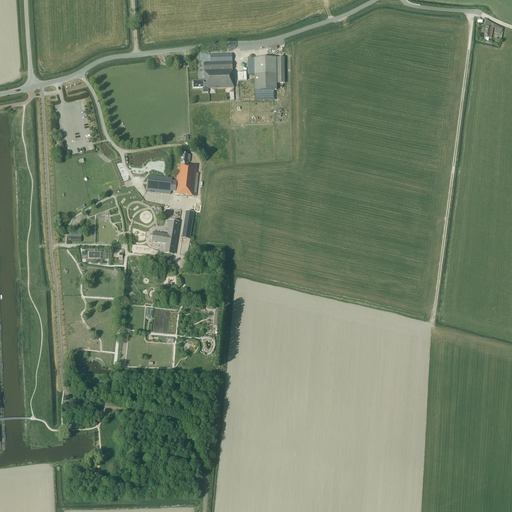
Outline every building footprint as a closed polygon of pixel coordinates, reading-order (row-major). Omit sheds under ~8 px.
[(491,39),(493,28),(490,27),(486,26),(484,38),(483,41),(488,41),(489,39),(491,39)] [(494,33),(500,35),(498,42),(501,42),(503,29),(502,29),(500,33),(495,30),(494,33)] [(204,81),(193,82),(193,88),(203,88),(203,91),(203,93),(208,93),(208,89),(234,88),(234,75),(233,75),(232,54),(218,54),(219,63),(203,63),(204,81)] [(277,83),(285,83),(285,58),(248,59),(248,72),(253,72),(253,75),(254,75),(255,91),(277,90),(277,83)] [(246,72),(237,73),(238,81),(247,80),(246,72)] [(175,195),(176,195),(194,197),(197,166),(188,165),(188,162),(190,162),(190,155),(182,154),(181,164),(180,168),(178,168),(176,182),(172,181),(172,178),(149,175),(147,192),(170,194),(170,191),(175,192),(175,195)] [(182,238),(189,239),(194,212),(186,211),(182,238)] [(165,253),(173,254),(178,223),(170,221),(168,235),(166,235),(166,234),(163,234),(163,235),(153,233),(152,241),(167,244),(165,253)] [(82,253),(81,259),(86,259),(86,263),(102,263),(102,259),(107,259),(107,253),(102,253),(103,250),(86,250),(86,253),(82,253)] [(153,309),(145,309),(144,318),(152,318),(153,309)]
